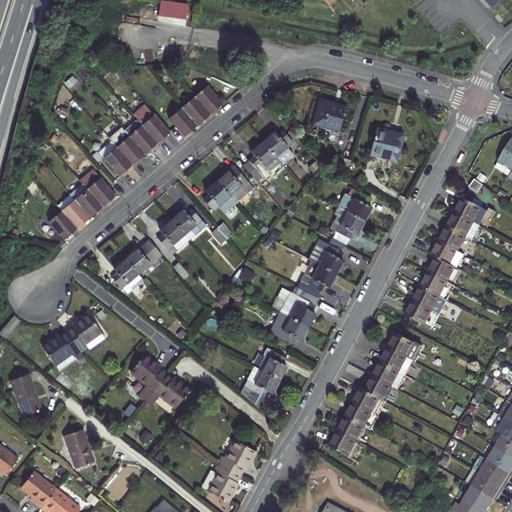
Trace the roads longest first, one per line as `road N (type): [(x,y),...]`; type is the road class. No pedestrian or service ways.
road 1 (residential): [(250,511),(474,102)]
road 2 (residential): [(38,306),(73,248),(294,62)]
road 3 (residential): [(294,62),(320,60),(474,102)]
road 4 (residential): [(205,511),(72,404)]
road 5 (residential): [(294,62),(261,45),(139,29)]
road 6 (trunk): [(0,132),(35,0)]
